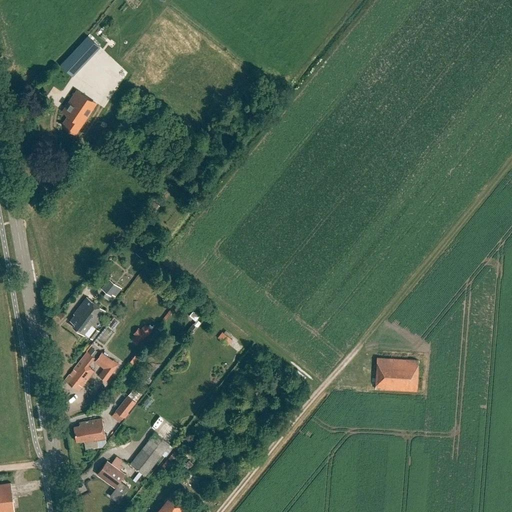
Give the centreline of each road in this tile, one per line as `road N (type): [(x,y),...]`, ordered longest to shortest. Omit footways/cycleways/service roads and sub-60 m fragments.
road 1 (secondary): [(64,511),(0,131)]
road 2 (track): [(348,359),(220,511)]
